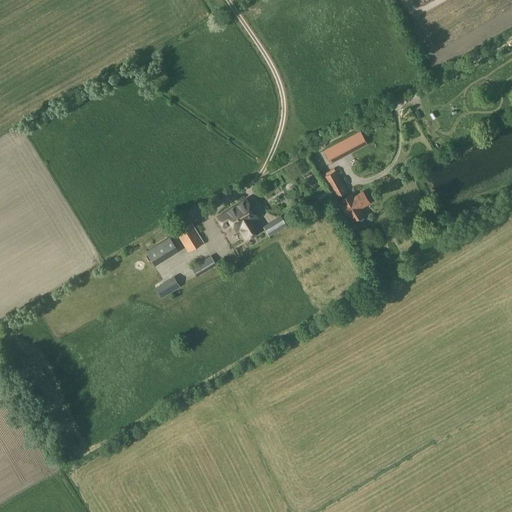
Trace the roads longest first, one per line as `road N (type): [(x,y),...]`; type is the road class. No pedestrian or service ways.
road 1 (track): [(218,244),(208,215),(259,182),(286,106),(277,77),(228,0)]
road 2 (track): [(259,182),(511,38)]
